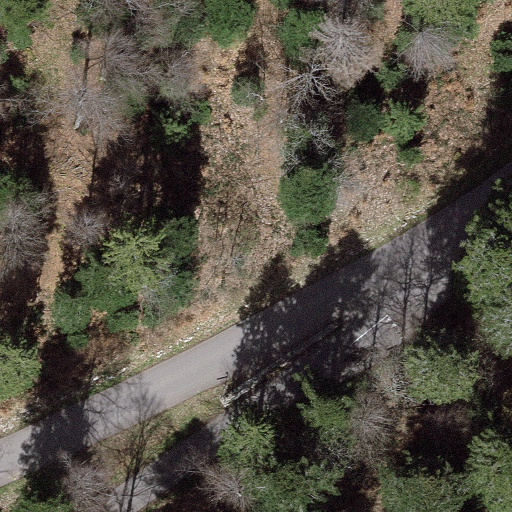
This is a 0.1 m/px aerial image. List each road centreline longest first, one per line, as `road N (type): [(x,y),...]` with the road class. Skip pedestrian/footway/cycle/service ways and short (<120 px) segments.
road 1 (tertiary): [(485,211),(0,459)]
road 2 (unclassified): [(110,511),(372,331),(418,291),(485,211)]
